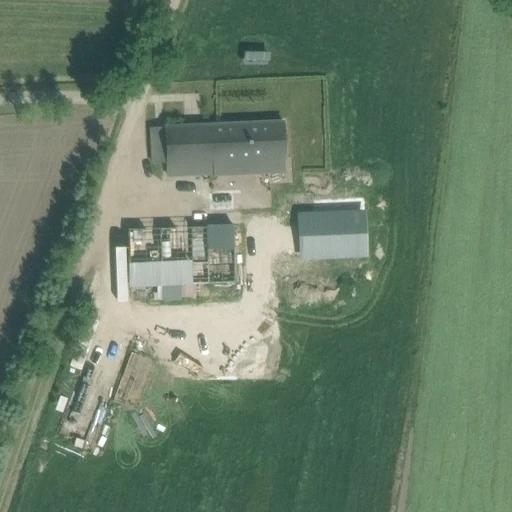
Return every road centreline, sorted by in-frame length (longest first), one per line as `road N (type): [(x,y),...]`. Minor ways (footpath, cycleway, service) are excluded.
road 1 (track): [(105,217),(0,499)]
road 2 (unclassified): [(141,106),(91,97),(0,106)]
